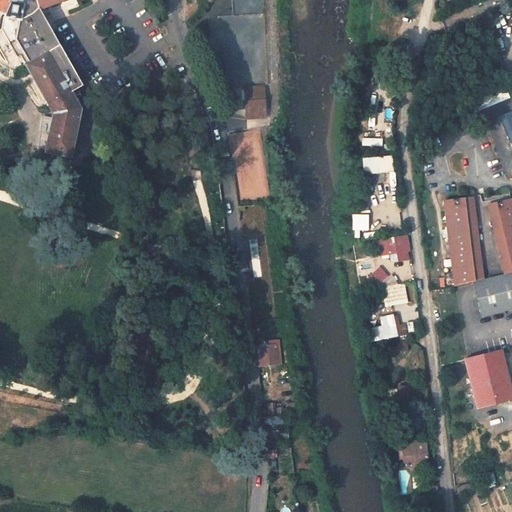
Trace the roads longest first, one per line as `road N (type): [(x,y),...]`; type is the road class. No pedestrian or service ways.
road 1 (unclassified): [(178,0),(179,41),(218,139),(255,415),(255,511)]
road 2 (unclassified): [(426,0),(403,97),(403,167),(448,511)]
road 3 (unknown): [(511,181),(487,173),(461,143),(440,147),(434,180),(444,274)]
